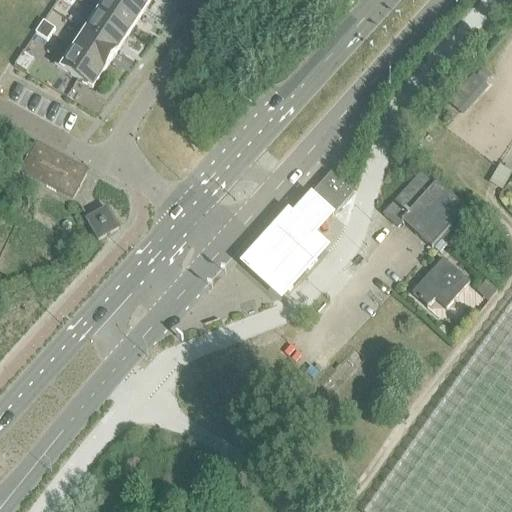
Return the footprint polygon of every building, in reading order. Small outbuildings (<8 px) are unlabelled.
[(140,19),(111,0),(108,0),(98,16),(128,36),(140,19)] [(111,0),(140,19),(152,0),(111,0)] [(128,36),(98,16),(90,11),(78,29),(116,54),(128,36)] [(51,37),(55,31),(43,23),(39,29),(51,37)] [(51,37),(39,29),(35,35),(47,43),(51,37)] [(116,54),(78,29),(66,47),(104,73),(116,54)] [(104,73),(66,47),(53,66),(92,91),(104,73)] [(482,72),(476,78),(483,84),(489,77),(482,72)] [(460,115),(485,88),(474,78),(449,105),(460,115)] [(86,177),(46,155),(36,150),(21,177),(72,204),(86,177)] [(330,176),(311,197),(333,218),(353,196),(330,176)] [(420,176),(384,217),(398,229),(402,224),(431,251),(466,212),(436,185),(434,188),(420,176)] [(279,216),(233,267),(252,284),(274,305),(321,254),(308,242),(330,217),(306,196),(284,221),(282,218),(279,216)] [(86,223),(98,243),(118,231),(106,211),(86,223)] [(450,232),(443,240),(449,245),(456,237),(450,232)] [(440,244),(434,251),(439,256),(445,249),(446,248),(441,244),(440,244)] [(469,285),(443,262),(412,296),(418,302),(417,302),(426,310),(434,302),(445,312),(469,285)] [(511,511),(511,307),(366,511),(511,511)]
